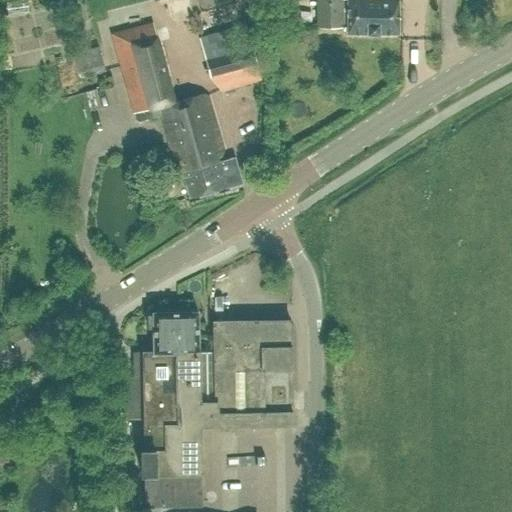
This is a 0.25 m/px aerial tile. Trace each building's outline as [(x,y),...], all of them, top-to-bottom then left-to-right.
[(316,0),(317,27),(341,27),(340,0),(316,0)] [(397,0),(340,0),(341,27),(347,27),(347,34),(398,35),(397,0)] [(423,20),(433,20),(433,0),(423,0),(423,20)] [(241,185),(232,157),(225,159),(207,95),(175,102),(151,22),(110,33),(133,114),(135,121),(139,123),(160,117),(174,169),(177,168),(180,179),(184,178),(190,199),(241,185)] [(226,92),(261,80),(245,25),(199,39),(211,77),(213,83),(220,92),(226,92)] [(79,78),(105,72),(97,47),(71,54),(79,78)] [(219,426),(272,425),(292,425),(290,321),(213,322),(214,351),(198,351),(197,312),(152,312),(152,316),(147,316),(147,328),(152,328),(153,352),(142,352),(142,354),(133,354),(134,376),(121,376),(122,419),(144,419),(145,451),(141,451),(141,475),(145,475),(145,506),(200,505),(199,427),(219,426)] [(75,412),(54,413),(55,426),(75,426),(75,412)]
